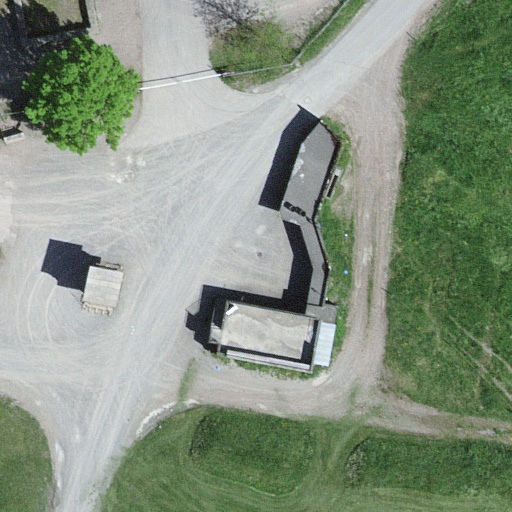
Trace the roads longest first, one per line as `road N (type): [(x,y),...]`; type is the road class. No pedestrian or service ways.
road 1 (track): [(84,511),(235,166),(404,0)]
road 2 (track): [(0,359),(146,375)]
